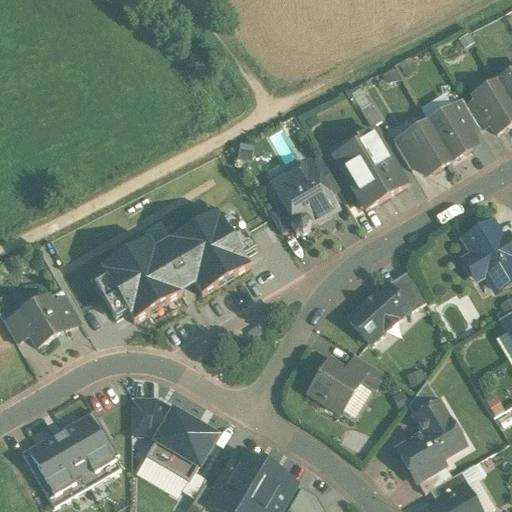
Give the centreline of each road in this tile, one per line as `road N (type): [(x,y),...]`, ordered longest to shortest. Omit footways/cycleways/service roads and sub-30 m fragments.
road 1 (residential): [(250,418),(326,285),(506,177)]
road 2 (track): [(0,260),(282,112)]
road 3 (residential): [(250,418),(139,365),(95,373),(0,428)]
road 4 (track): [(282,112),(507,0)]
road 5 (residential): [(375,511),(340,475),(250,418)]
road 6 (track): [(184,0),(282,112)]
